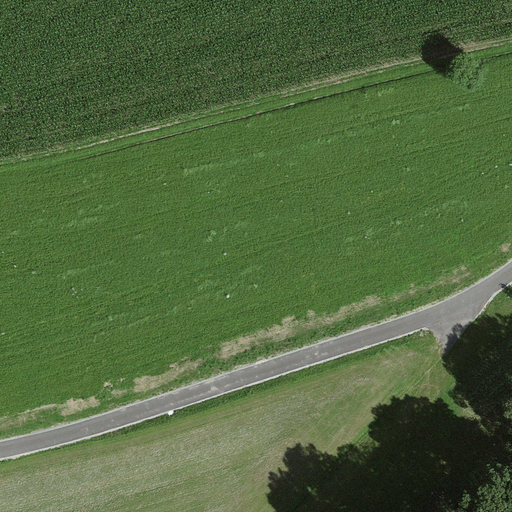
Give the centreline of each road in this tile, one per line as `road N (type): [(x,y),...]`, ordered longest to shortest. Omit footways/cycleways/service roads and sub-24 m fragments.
road 1 (residential): [(511,272),(403,327),(0,450)]
road 2 (track): [(101,148),(511,47)]
